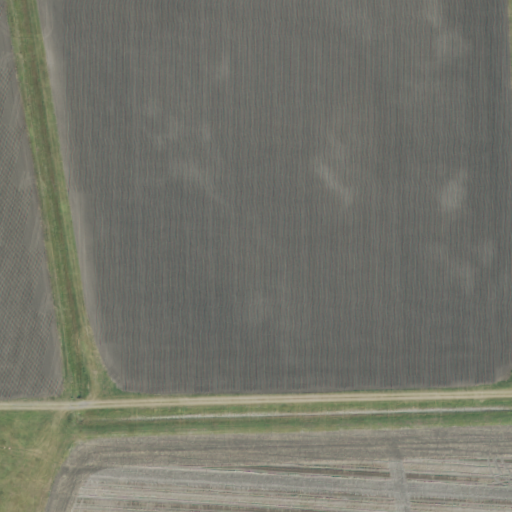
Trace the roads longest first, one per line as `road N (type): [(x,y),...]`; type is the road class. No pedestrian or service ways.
road 1 (track): [(31,0),(85,303),(134,385),(163,404),(511,390)]
road 2 (track): [(163,404),(0,410)]
